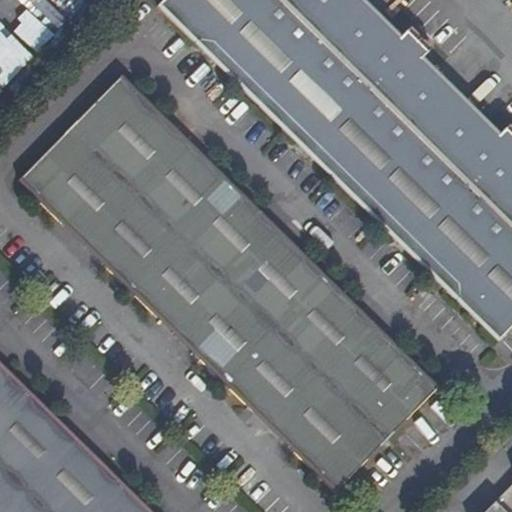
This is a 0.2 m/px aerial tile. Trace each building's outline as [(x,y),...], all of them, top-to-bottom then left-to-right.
[(59,18),(36,0),(19,0),(1,23),(34,50),(59,18)] [(164,0),(157,7),(498,342),(511,327),(511,131),(504,132),(503,131),(500,134),(480,115),(477,118),(460,101),(463,98),(460,94),(456,97),(439,80),(442,77),(423,58),(426,55),(425,54),(425,45),(426,44),(416,34),(415,34),(406,34),(405,34),(402,37),(382,17),(379,21),(362,4),(365,0),(364,0),(164,0)] [(123,76),(19,181),(41,203),(41,204),(59,222),(59,221),(65,227),(69,223),(103,257),(100,261),(106,267),(105,267),(153,315),(154,314),(160,320),(164,316),(198,350),(194,354),(200,359),(200,360),(248,408),(248,407),(254,413),(258,409),(292,443),(289,447),(295,453),(294,453),(335,494),(440,387),(399,347),(393,341),(389,345),(355,311),(358,308),(352,302),(353,301),(305,254),(304,254),(298,248),(294,252),(260,218),(264,215),(258,209),(258,208),(210,161),(204,155),(200,159),(166,125),(169,122),(163,116),(164,115),(146,97),(145,98),(123,76)] [(432,333),(450,319),(443,310),(425,325),(432,333)] [(0,511),(152,511),(149,508),(150,508),(101,460),(101,461),(95,455),(91,458),(57,425),(60,421),(54,415),(55,414),(7,367),(6,368),(0,362),(0,361),(0,511)] [(233,479),(251,495),(261,485),(243,469),(233,479)] [(511,511),(511,484),(484,511),(511,511)]
